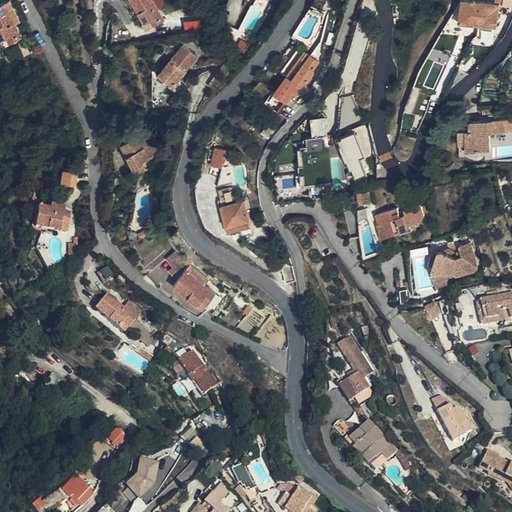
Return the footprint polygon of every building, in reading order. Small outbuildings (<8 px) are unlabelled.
[(22,34),(6,0),(5,0),(0,2),(0,32),(1,36),(8,33),(10,40),(22,34)] [(159,8),(154,0),(131,0),(144,23),(150,20),(154,26),(165,19),(159,8)] [(496,27),(500,4),(495,3),(474,0),(463,0),(460,21),(496,27)] [(326,10),(313,4),(310,9),(324,15),(326,10)] [(204,29),(202,18),(186,20),(188,32),(204,29)] [(244,50),(253,37),(230,24),(231,40),(244,50)] [(218,49),(211,39),(204,43),(208,49),(205,51),(209,56),(218,49)] [(319,42),(315,48),(324,54),(323,44),(319,42)] [(197,56),(183,44),(159,71),(174,84),(197,56)] [(311,54),(300,46),(281,72),(287,76),(276,93),(281,97),(288,101),(293,94),(295,95),(301,86),(304,88),(315,72),(314,69),(320,60),(311,54)] [(315,48),(311,54),(320,60),(324,54),(315,48)] [(281,97),(276,93),(269,103),(274,107),(281,97)] [(328,133),(326,115),(312,116),(314,134),(328,133)] [(480,148),(487,148),(487,130),(491,130),(504,130),(504,118),(470,119),(471,129),(468,129),(469,150),(480,150),(480,148)] [(276,128),(269,122),(262,132),(269,137),(276,128)] [(376,153),(366,123),(350,128),(352,132),(340,136),(348,160),(350,159),(353,168),(349,170),(351,176),(357,174),(358,176),(368,173),(363,157),(376,153)] [(122,142),(135,172),(141,169),(151,165),(148,158),(143,146),(145,145),(140,133),(122,142)] [(324,134),(308,136),(309,149),(325,147),(324,134)] [(152,141),(145,145),(143,146),(148,158),(158,153),(152,141)] [(212,164),(223,166),(227,148),(217,145),(212,164)] [(316,162),(316,171),(303,171),(303,181),(327,181),(327,162),(316,162)] [(76,183),(78,169),(64,166),(62,180),(76,183)] [(255,185),(259,184),(259,179),(259,170),(251,169),(251,177),(255,177),(255,185)] [(366,185),(357,187),(360,203),(378,200),(376,182),(366,185)] [(234,185),(219,189),(229,230),(251,224),(245,199),(238,201),(234,185)] [(376,212),(379,221),(384,220),(388,235),(411,229),(410,224),(415,222),(425,219),(421,205),(420,203),(406,207),(407,213),(400,215),(398,206),(376,212)] [(426,203),(421,205),(425,219),(430,218),(426,203)] [(70,213),(64,213),(49,211),(49,209),(37,208),(34,228),(67,232),(70,213)] [(165,231),(180,225),(179,222),(177,218),(176,219),(174,214),(162,218),(164,226),(165,231)] [(384,220),(379,221),(377,221),(382,237),(388,235),(384,220)] [(141,236),(152,231),(149,224),(140,228),(141,230),(139,231),(141,236)] [(116,231),(119,243),(133,239),(130,226),(116,231)] [(34,252),(41,234),(34,233),(27,250),(34,252)] [(442,249),(431,252),(428,264),(434,265),(432,271),(436,283),(448,280),(447,277),(475,271),(479,267),(471,241),(460,244),(463,255),(456,256),(442,249)] [(67,263),(78,255),(78,245),(68,245),(67,263)] [(155,246),(139,262),(157,279),(169,266),(173,263),(165,256),(155,246)] [(186,269),(190,263),(172,248),(165,256),(173,263),(169,266),(177,279),(186,269)] [(190,263),(186,269),(203,282),(208,278),(190,263)] [(286,282),(296,280),(292,267),(283,269),(286,282)] [(203,282),(186,269),(177,279),(173,284),(204,308),(216,292),(203,282)] [(511,292),(471,302),(474,314),(478,313),(481,324),(481,326),(500,322),(497,309),(502,308),(504,315),(511,313),(511,292)] [(122,324),(127,328),(128,327),(134,320),(142,311),(129,300),(123,308),(106,294),(93,309),(117,329),(122,324)] [(437,300),(428,303),(433,317),(442,313),(437,300)] [(478,313),(474,314),(459,318),(462,329),(481,324),(478,313)] [(134,320),(128,327),(136,334),(134,336),(148,347),(156,338),(134,320)] [(123,334),(127,328),(122,324),(117,329),(123,334)] [(338,386),(349,402),(370,387),(364,379),(374,372),(350,337),(338,345),(344,355),(347,353),(359,371),(350,378),(338,386)] [(191,374),(205,394),(217,385),(192,351),(186,354),(181,358),(178,360),(188,376),(191,374)] [(348,375),(350,378),(359,371),(347,353),(344,355),(355,370),(348,375)] [(57,395),(71,386),(71,384),(50,374),(43,387),(57,395)] [(202,396),(205,394),(191,374),(188,376),(187,377),(202,396)] [(431,400),(437,412),(450,405),(446,399),(441,395),(431,400)] [(364,412),(357,401),(351,405),(358,416),(364,412)] [(450,405),(437,412),(453,443),(472,432),(464,416),(462,412),(460,412),(459,409),(455,408),(452,410),(450,405)] [(203,413),(193,421),(205,431),(207,428),(205,426),(208,422),(203,413)] [(380,454),(387,461),(394,454),(396,452),(368,422),(348,439),(354,446),(352,448),(367,465),(368,465),(380,454)] [(124,441),(125,439),(119,434),(117,437),(123,443),(124,441)] [(118,449),(123,443),(117,437),(111,443),(118,449)] [(197,439),(192,445),(201,453),(206,448),(197,439)] [(396,452),(394,454),(400,461),(405,472),(412,468),(407,458),(400,449),(396,452)] [(508,485),(511,491),(511,463),(511,462),(510,464),(499,458),(499,456),(487,451),(479,468),(488,473),(487,475),(508,485)] [(375,471),(387,461),(380,454),(368,465),(375,471)] [(155,485),(159,464),(141,461),(138,476),(127,486),(140,499),(155,485)] [(244,491),(254,486),(243,465),(233,470),(244,491)] [(74,494),(84,504),(90,498),(95,490),(85,481),(74,494)] [(231,490),(223,481),(210,496),(220,505),(231,490)] [(277,489),(285,494),(291,498),(298,487),(293,483),(279,485),(277,489)] [(291,498),(305,507),(309,502),(314,504),(318,497),(314,494),(312,496),(298,487),(291,498)] [(291,498),(285,494),(277,506),(286,511),(312,511),(305,507),(291,498)] [(228,511),(229,511),(220,505),(210,496),(204,503),(214,511),(213,511),(207,511),(198,504),(192,511),(228,511)]
